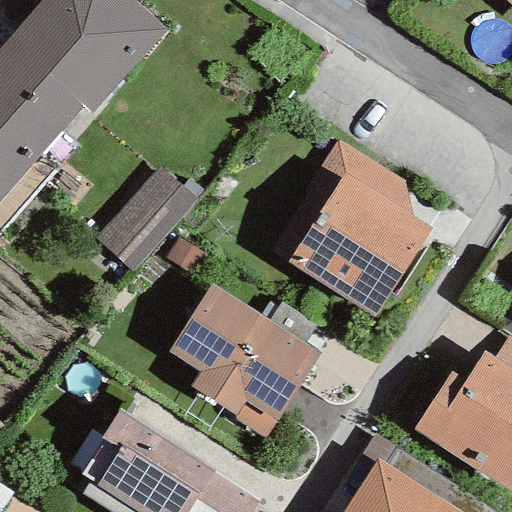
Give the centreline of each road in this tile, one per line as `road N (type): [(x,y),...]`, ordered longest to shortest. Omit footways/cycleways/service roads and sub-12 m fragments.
road 1 (residential): [(511,170),(288,511)]
road 2 (residential): [(305,0),(511,130)]
